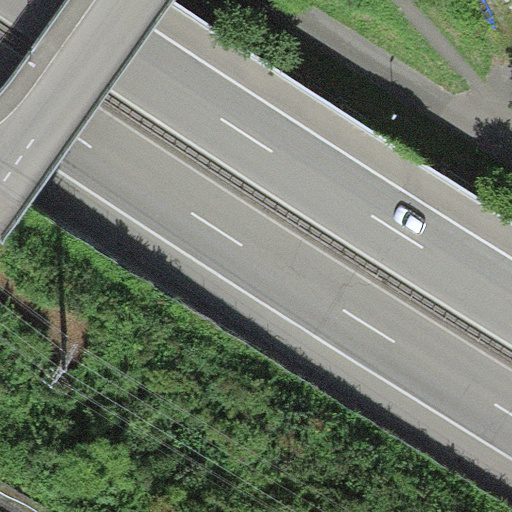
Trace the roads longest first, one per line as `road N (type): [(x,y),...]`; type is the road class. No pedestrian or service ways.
road 1 (motorway): [(0,85),(511,414)]
road 2 (motorway): [(511,300),(46,0)]
road 3 (residential): [(511,148),(268,0)]
road 4 (unclassified): [(128,0),(0,175)]
